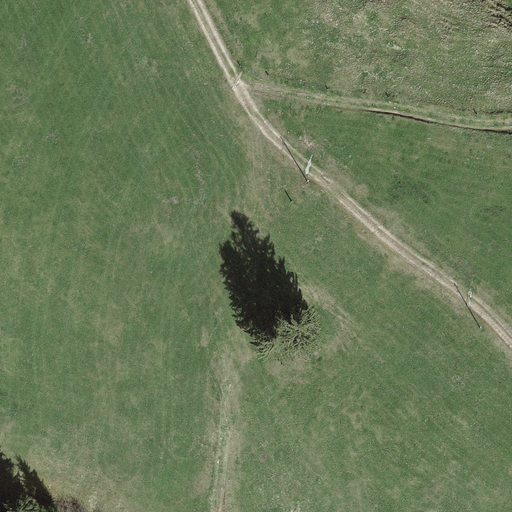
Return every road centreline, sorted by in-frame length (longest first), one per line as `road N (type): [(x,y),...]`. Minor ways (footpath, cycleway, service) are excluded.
road 1 (track): [(511,347),(272,136),(229,77),(190,0)]
road 2 (track): [(229,77),(329,100),(511,123)]
